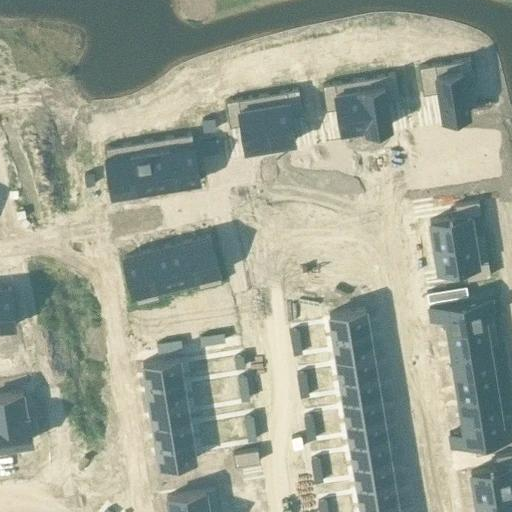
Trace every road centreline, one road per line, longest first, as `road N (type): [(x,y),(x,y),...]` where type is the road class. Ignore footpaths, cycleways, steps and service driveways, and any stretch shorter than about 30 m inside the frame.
road 1 (residential): [(374,172),(446,511)]
road 2 (residential): [(234,198),(297,511)]
road 3 (residential): [(234,198),(374,172)]
